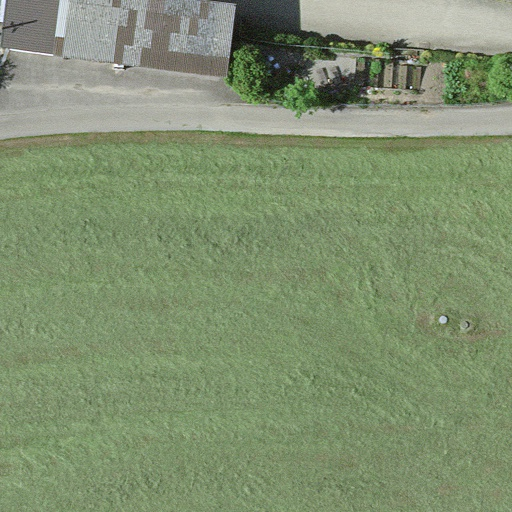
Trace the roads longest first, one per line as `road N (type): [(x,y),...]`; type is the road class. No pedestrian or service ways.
road 1 (unclassified): [(511,119),(0,129)]
road 2 (track): [(285,0),(511,27)]
